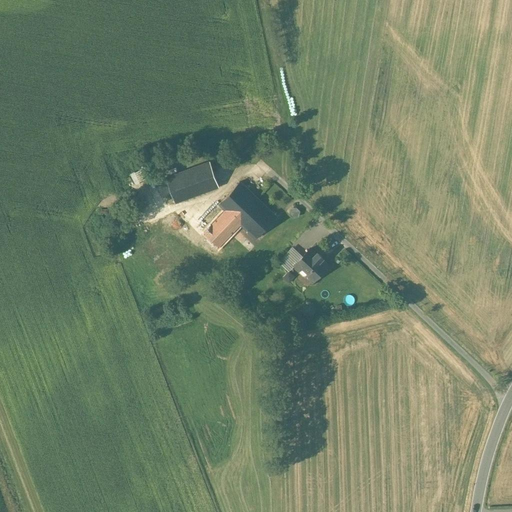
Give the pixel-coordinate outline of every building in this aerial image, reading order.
[(209,161),(166,177),(175,202),(218,186),(209,161)] [(143,169),(132,173),(136,184),(147,179),(143,169)] [(239,181),(219,202),(226,208),(235,217),(255,196),(239,181)] [(255,196),(235,217),(241,223),(256,237),(276,216),(255,196)] [(293,206),(291,214),(300,216),(302,209),(293,206)] [(226,208),(202,233),(217,247),(241,223),(235,217),(226,208)] [(180,213),(165,228),(175,238),(190,223),(180,213)] [(310,247),(294,264),(299,268),(299,271),(303,275),(306,274),(312,280),(328,264),(321,258),(322,257),(317,252),(316,253),(310,247)]
